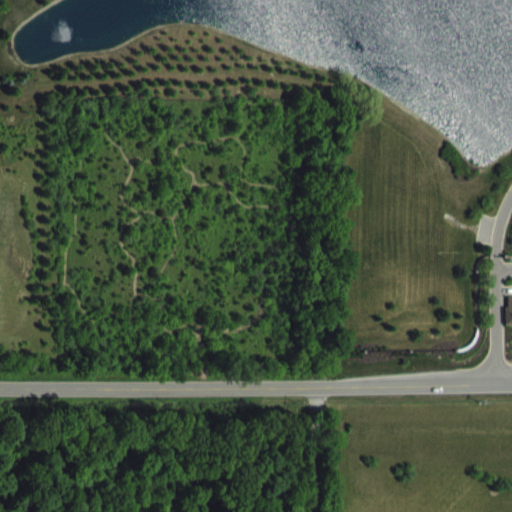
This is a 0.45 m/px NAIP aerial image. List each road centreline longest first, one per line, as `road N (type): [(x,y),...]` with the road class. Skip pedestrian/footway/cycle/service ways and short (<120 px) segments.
road 1 (tertiary): [(511,383),(0,386)]
road 2 (residential): [(511,195),(496,258),(496,383)]
road 3 (residential): [(313,511),(313,386)]
